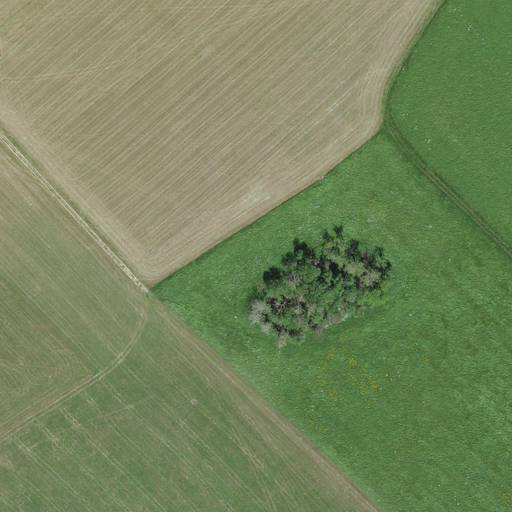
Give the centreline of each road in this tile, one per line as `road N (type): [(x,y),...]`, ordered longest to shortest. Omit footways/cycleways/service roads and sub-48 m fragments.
road 1 (track): [(0,134),(149,304),(143,335),(105,376),(27,422)]
road 2 (track): [(442,0),(388,85),(386,123),(511,253)]
road 3 (track): [(475,218),(469,241),(378,312),(310,335)]
